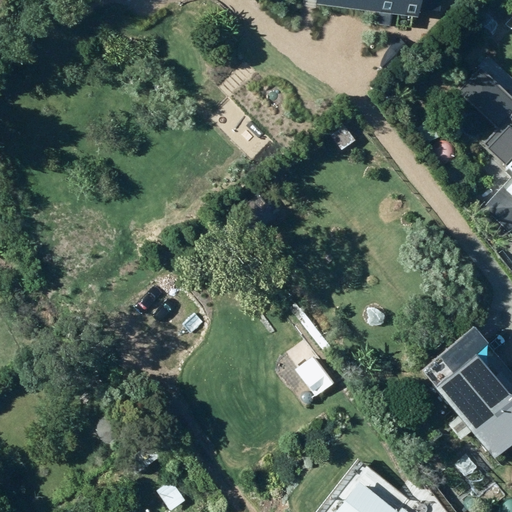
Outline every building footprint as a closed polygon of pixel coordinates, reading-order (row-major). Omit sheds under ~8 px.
[(314,4),(416,19),(418,8),(439,11),(440,0),(311,0),(314,0),(314,4)] [(394,35),(362,59),(377,79),(409,56),(394,35)] [(511,126),(506,121),(511,114),(511,103),(478,72),(456,95),(496,132),(483,147),(511,173),(511,174),(481,208),(511,236),(511,126)] [(469,433),(491,460),(511,442),(511,377),(485,344),(432,388),(456,418),(447,425),(460,441),(469,433)] [(333,390),(309,360),(290,375),(313,405),(333,390)] [(136,474),(160,455),(153,445),(128,465),(136,474)] [(334,511),(406,511),(403,509),(400,511),(394,511),(358,483),(334,511)]
